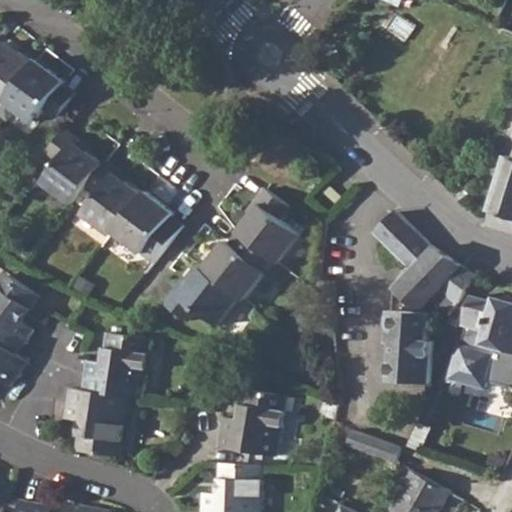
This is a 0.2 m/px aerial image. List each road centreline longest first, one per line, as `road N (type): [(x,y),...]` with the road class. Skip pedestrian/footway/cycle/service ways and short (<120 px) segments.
road 1 (residential): [(13,0),(231,174),(213,196)]
road 2 (tertiary): [(289,77),(458,236),(511,262)]
road 3 (residential): [(26,457),(132,490),(158,511)]
road 4 (residential): [(26,457),(72,343)]
